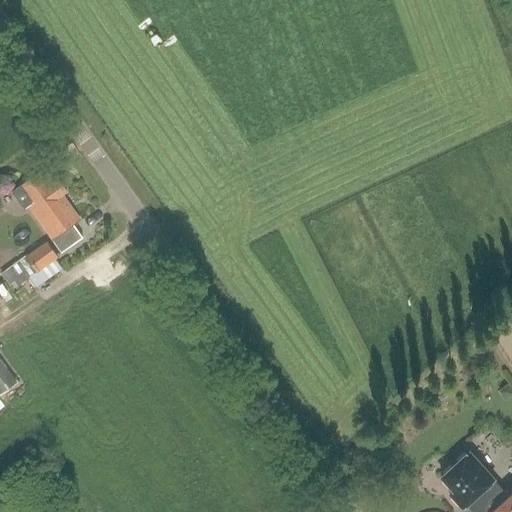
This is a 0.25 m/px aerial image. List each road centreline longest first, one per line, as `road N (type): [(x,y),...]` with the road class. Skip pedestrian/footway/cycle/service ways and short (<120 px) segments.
road 1 (unclassified): [(349,511),(84,154)]
road 2 (residential): [(84,154),(0,39)]
